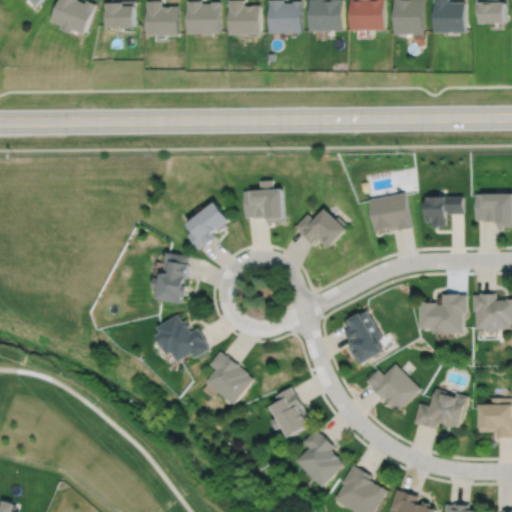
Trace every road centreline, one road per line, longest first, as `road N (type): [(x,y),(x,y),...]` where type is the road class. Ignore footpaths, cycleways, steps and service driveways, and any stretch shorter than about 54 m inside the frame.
road 1 (secondary): [(511,118),(0,121)]
road 2 (residential): [(304,311),(330,383),(381,440),(443,466),(511,470)]
road 3 (residential): [(284,321),(304,311),(293,273),(265,256),(240,263),(227,285),(237,317),(260,327),(284,321)]
road 4 (residential): [(511,259),(410,262),(304,311)]
